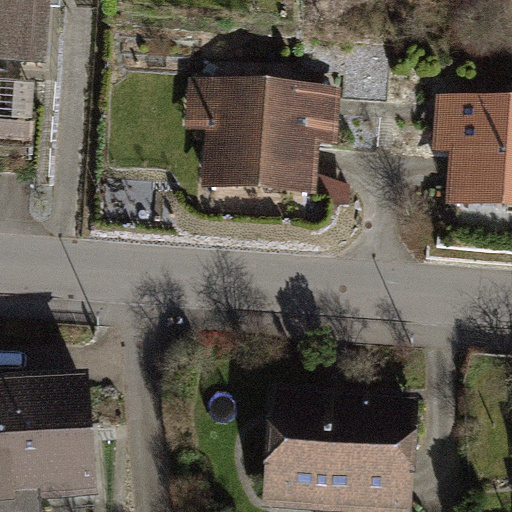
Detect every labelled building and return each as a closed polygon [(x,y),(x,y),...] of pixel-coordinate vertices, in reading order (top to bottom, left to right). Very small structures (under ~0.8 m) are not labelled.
[(0,0),(0,78),(67,78),(66,0),(0,0)] [(353,89),(194,83),(192,134),(217,135),(214,200),(266,202),(322,205),(324,149),(350,150),(353,89)] [(511,105),(440,99),(435,154),(458,156),(453,213),(511,218),(511,105)] [(5,395),(0,395),(0,511),(40,511),(91,510),(87,392),(5,395)] [(327,397),(271,395),(266,511),(414,511),(419,401),(327,397)]
